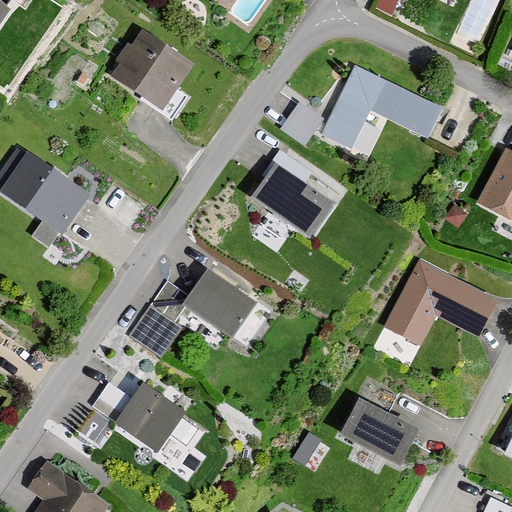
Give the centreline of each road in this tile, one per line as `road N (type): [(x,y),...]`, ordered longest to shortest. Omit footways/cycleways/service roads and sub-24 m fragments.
road 1 (residential): [(0,474),(325,9)]
road 2 (residential): [(325,9),(511,99)]
road 3 (residential): [(511,360),(432,511)]
